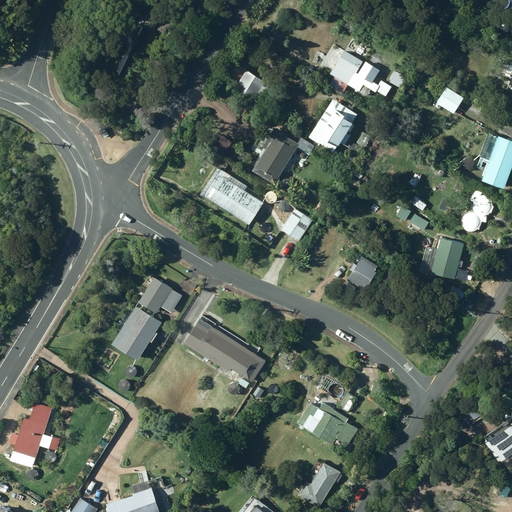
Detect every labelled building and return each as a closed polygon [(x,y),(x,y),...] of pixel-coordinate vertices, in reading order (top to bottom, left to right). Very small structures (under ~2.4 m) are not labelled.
[(138,13),(133,30),(155,38),(161,21),(138,13)] [(345,51),(331,74),(335,76),(329,87),(343,95),(357,73),(365,79),(372,67),(345,51)] [(511,76),(511,54),(505,51),(495,73),(510,80),(511,76)] [(396,68),(390,80),(402,86),(409,75),(396,68)] [(236,89),(259,104),(268,89),(263,86),(265,82),(247,71),(236,89)] [(386,96),(392,87),(382,80),(376,90),(374,92),(380,96),(381,93),(386,96)] [(226,91),(230,86),(224,82),(221,88),(226,91)] [(438,103),(454,114),(464,98),(447,88),(438,103)] [(335,100),(310,138),(333,153),(331,157),(340,162),(344,156),(336,150),(358,115),(335,100)] [(206,141),(221,153),(233,137),(218,126),(206,141)] [(95,133),(100,140),(105,136),(100,129),(95,133)] [(365,133),(358,142),(366,147),(372,138),(365,133)] [(275,185),(297,150),(271,135),(263,147),(267,150),(253,171),(275,185)] [(505,189),(511,171),(511,141),(500,137),(500,138),(491,135),(483,157),(491,161),(484,182),(505,189)] [(206,197),(250,226),(264,204),(245,191),(248,187),(224,172),(222,177),(220,175),(206,197)] [(294,179),(287,173),(279,183),(286,189),(294,179)] [(415,187),(422,177),(416,174),(410,183),(415,187)] [(257,189),(264,193),(268,186),(261,182),(257,189)] [(381,186),(375,196),(386,203),(392,192),(381,186)] [(498,200),(478,186),(454,220),(474,234),(498,200)] [(427,205),(417,197),(412,202),(422,211),(427,205)] [(411,211),(403,207),(398,217),(405,221),(411,211)] [(299,242),(313,220),(295,208),(281,230),(299,242)] [(431,221),(413,210),(408,218),(426,229),(431,221)] [(462,267),(463,262),(460,262),(465,245),(442,239),(433,274),(456,280),(459,267),(462,267)] [(356,252),(351,260),(357,264),(363,256),(356,252)] [(380,266),(365,257),(359,266),(355,263),(351,270),(355,272),(350,280),(365,289),(368,286),(369,287),(378,273),(376,272),(380,266)] [(155,278),(140,303),(157,314),(161,307),(172,313),(183,295),(155,278)] [(466,294),(454,287),(449,294),(461,302),(466,294)] [(152,343),(158,334),(156,332),(162,323),(136,308),(113,345),(139,361),(150,342),(152,343)] [(185,344),(230,373),(232,369),(253,382),(267,361),(213,326),(212,327),(201,320),(185,344)] [(363,359),(347,380),(361,390),(376,369),(363,359)] [(194,370),(182,364),(178,373),(190,379),(194,370)] [(333,370),(320,388),(328,394),(352,412),(365,393),(361,390),(347,380),(333,370)] [(237,381),(232,377),(224,389),(235,396),(243,384),(237,381)] [(44,435),(53,408),(37,403),(31,421),(25,419),(20,436),(13,434),(10,444),(16,446),(11,461),(33,468),(40,445),(57,450),(60,440),(44,435)] [(306,428),(333,445),(337,438),(349,445),(351,442),(355,444),(362,432),(347,423),(352,413),(337,404),(334,409),(324,404),(321,410),(311,404),(299,423),(306,427),(306,428)] [(498,464),(511,453),(511,422),(483,443),(498,464)] [(320,508),(342,473),(326,463),(312,485),(308,482),(300,495),(320,508)] [(160,511),(152,488),(151,488),(149,481),(133,487),(136,494),(135,495),(135,497),(108,506),(110,511),(160,511)] [(96,511),(98,510),(81,499),(72,511),(96,511)]
